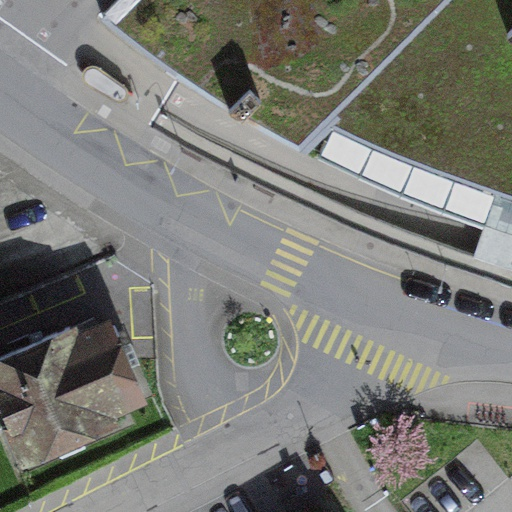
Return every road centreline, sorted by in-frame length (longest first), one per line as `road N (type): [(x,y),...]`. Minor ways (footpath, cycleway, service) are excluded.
road 1 (residential): [(0,92),(219,231),(396,312)]
road 2 (residential): [(396,312),(317,404),(98,511)]
road 3 (residential): [(396,312),(511,351)]
